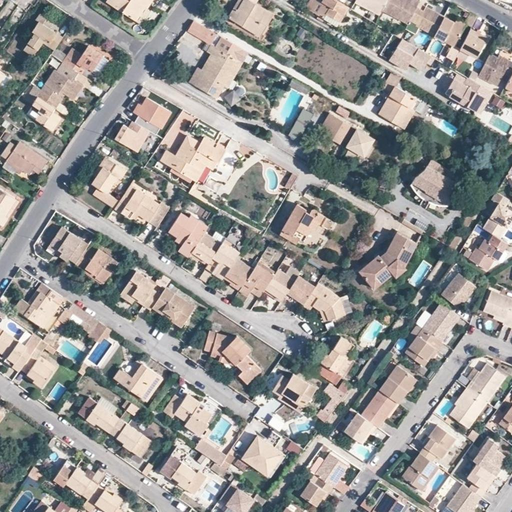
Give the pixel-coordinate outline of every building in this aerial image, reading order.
[(146,0),(147,0),(150,2),(151,0),(105,0),(106,0),(134,19),(143,6),(146,0)] [(267,24),(268,25),(273,14),(255,3),(256,0),(242,0),(237,10),(233,8),(230,14),(255,30),(256,30),(260,20),(267,24)] [(237,0),(233,8),(237,10),(242,0),(237,0)] [(312,0),(307,8),(323,18),(326,13),(339,20),(347,7),(335,0),(312,0)] [(354,0),(353,3),(378,16),(383,8),(386,0),(354,0)] [(386,0),(383,8),(408,22),(409,19),(417,6),(419,1),(419,0),(386,0)] [(419,1),(417,6),(424,10),(426,5),(419,1)] [(417,6),(409,19),(417,24),(416,26),(434,35),(445,15),(426,5),(424,10),(417,6)] [(477,16),(468,12),(463,23),(471,27),(477,16)] [(48,45),(56,33),(48,28),(52,21),(40,13),(35,20),(37,22),(32,31),(34,33),(24,49),(33,56),(42,41),(48,45)] [(326,13),(323,18),(336,26),(339,20),(326,13)] [(262,34),(255,30),(230,14),(228,17),(260,36),(262,34)] [(459,48),(460,48),(455,45),(465,26),(445,15),(434,35),(453,44),(446,56),(453,60),(459,48)] [(262,34),(268,25),(267,24),(260,20),(256,30),(255,30),(262,34)] [(189,31),(212,44),(214,46),(220,36),(194,21),(189,31)] [(400,38),(404,30),(397,27),(394,34),(400,38)] [(470,28),(460,48),(459,48),(476,57),(487,37),(470,28)] [(62,37),(56,33),(48,45),(54,50),(56,47),(62,37)] [(198,67),(189,82),(216,97),(223,85),(238,59),(236,58),(240,51),(242,48),(220,36),(214,46),(212,44),(207,51),(210,53),(211,53),(213,55),(204,71),(201,69),(198,67)] [(401,38),(389,59),(405,69),(409,62),(418,48),(401,38)] [(62,62),(80,74),(86,65),(92,70),(102,55),(87,45),(81,54),(72,47),(67,55),(62,62)] [(54,50),(51,54),(62,62),(67,55),(56,47),(54,50)] [(251,54),(242,48),(240,51),(249,57),(251,54)] [(418,48),(409,62),(419,69),(428,54),(418,48)] [(210,53),(201,69),(204,71),(213,55),(211,53),(210,53)] [(62,62),(51,54),(48,58),(59,66),(62,62)] [(108,59),(102,55),(92,70),(99,74),(108,59)] [(506,64),(497,59),(489,55),(478,76),(497,86),(503,74),(510,77),(511,73),(511,63),(508,61),(506,64)] [(170,71),(184,79),(191,68),(183,64),(185,60),(178,56),(170,71)] [(499,56),(497,59),(506,64),(508,61),(499,56)] [(242,62),(238,59),(223,85),(224,85),(228,88),(242,62)] [(62,92),(65,94),(73,100),(87,79),(80,74),(62,62),(57,70),(54,69),(41,90),(56,99),(62,92)] [(409,108),(414,111),(420,100),(396,86),(401,78),(400,77),(391,72),(383,87),(389,90),(391,92),(387,99),(379,113),(399,125),(409,108)] [(445,84),(450,87),(455,78),(450,76),(445,84)] [(289,83),(305,92),(308,87),(292,77),(289,83)] [(489,98),(492,92),(475,81),(468,77),(464,84),(455,78),(450,87),(446,94),(479,113),(485,102),(487,98),(489,98)] [(32,104),(41,90),(34,85),(25,99),(30,102),(32,104)] [(224,98),(233,107),(242,98),(233,89),(224,98)] [(59,101),(56,99),(41,90),(32,104),(39,108),(32,118),(52,131),(61,117),(52,112),(59,101)] [(59,101),(65,94),(62,92),(56,99),(59,101)] [(492,92),(489,98),(487,98),(485,102),(486,102),(488,103),(495,93),(492,92)] [(502,109),(507,101),(497,96),(492,104),(502,109)] [(138,115),(134,122),(148,130),(155,134),(169,111),(146,98),(142,106),(138,104),(133,112),(138,115)] [(24,113),(32,118),(39,108),(32,104),(30,102),(24,113)] [(289,132),(298,137),(311,113),(302,108),(289,132)] [(404,127),(414,111),(409,108),(399,125),(404,127)] [(180,111),(164,144),(172,147),(175,141),(181,144),(191,124),(187,122),(190,116),(180,111)] [(319,131),(322,133),(332,114),(333,114),(329,112),(318,131),(319,131)] [(372,137),(333,114),(332,114),(322,133),(339,142),(342,136),(348,139),(345,144),(362,155),(372,137)] [(135,152),(148,130),(134,122),(131,121),(128,127),(122,124),(114,139),(135,152)] [(12,137),(4,132),(0,137),(7,143),(12,137)] [(176,156),(182,159),(189,146),(190,145),(198,149),(201,143),(188,136),(184,141),(176,156)] [(205,138),(202,141),(215,148),(217,145),(216,144),(205,138)] [(38,172),(46,161),(18,141),(15,147),(9,142),(1,155),(7,159),(28,174),(32,169),(38,172)] [(215,148),(202,141),(201,143),(198,149),(190,145),(189,146),(182,159),(176,156),(170,153),(164,163),(204,186),(225,150),(217,145),(215,148)] [(92,175),(95,177),(107,159),(108,159),(105,157),(105,156),(92,175)] [(126,171),(108,159),(107,159),(95,177),(91,183),(97,187),(104,191),(99,198),(99,199),(113,209),(118,202),(106,193),(117,177),(121,179),(126,171)] [(455,172),(432,159),(428,165),(451,179),(455,172)] [(451,179),(428,165),(426,169),(416,177),(412,184),(417,192),(421,197),(433,203),(439,205),(448,206),(453,198),(454,186),(457,182),(451,179)] [(285,186),(290,189),(298,175),(292,172),(292,173),(285,186)] [(134,211),(138,214),(157,227),(169,208),(160,202),(159,204),(146,196),(129,185),(118,202),(113,209),(129,218),(130,217),(134,211)] [(92,194),(99,199),(99,198),(104,191),(97,187),(92,194)] [(0,222),(16,199),(0,188),(0,222)] [(499,203),(490,217),(484,228),(494,234),(502,238),(509,226),(509,225),(511,221),(511,210),(506,207),(510,200),(497,192),(493,200),(499,203)] [(19,200),(16,199),(0,222),(0,224),(2,225),(19,200)] [(485,214),(490,217),(499,203),(493,200),(492,200),(484,214),(485,214)] [(291,235),(296,238),(300,241),(309,226),(313,229),(317,222),(321,224),(326,216),(315,210),(309,210),(297,203),(279,233),(289,239),(289,238),(291,235)] [(425,232),(432,221),(410,209),(404,220),(425,232)] [(135,220),(138,214),(134,211),(130,217),(135,220)] [(184,241),(181,246),(178,251),(188,257),(189,255),(204,232),(208,227),(190,216),(189,218),(180,213),(168,232),(176,238),(178,236),(185,240),(184,241)] [(330,219),(326,216),(321,224),(326,227),(330,219)] [(61,224),(49,242),(62,251),(59,254),(66,260),(67,258),(74,263),(85,248),(88,243),(61,224)] [(208,263),(221,244),(204,232),(189,255),(197,260),(198,260),(200,257),(208,263)] [(391,274),(393,273),(404,266),(415,242),(396,232),(386,253),(380,257),(378,255),(360,271),(374,289),(391,274)] [(499,260),(505,250),(509,242),(502,238),(494,234),(490,242),(485,239),(481,247),(478,246),(470,259),(489,270),(496,258),(499,260)] [(180,245),(181,246),(184,241),(185,240),(178,236),(176,238),(174,241),(180,245)] [(214,270),(224,276),(236,258),(239,253),(232,249),(235,245),(225,238),(221,244),(208,263),(207,266),(205,269),(212,273),(213,272),(214,270)] [(46,245),(59,254),(62,251),(49,242),(46,245)] [(85,248),(74,263),(90,273),(102,282),(116,261),(97,247),(92,253),(85,248)] [(505,250),(499,260),(502,261),(508,251),(505,250)] [(198,260),(207,266),(208,263),(200,257),(198,260)] [(224,276),(223,277),(230,282),(229,285),(239,291),(253,269),(236,258),(224,276)] [(263,292),(273,275),(267,271),(256,264),(253,269),(239,291),(247,296),(250,292),(252,289),(261,294),(263,292)] [(406,268),(404,266),(393,273),(394,273),(396,276),(406,268)] [(284,297),(295,280),(285,274),(277,269),(273,275),(263,292),(271,297),(273,294),(282,300),(284,297)] [(222,279),(223,277),(224,276),(214,270),(213,272),(212,273),(222,280),(222,279)] [(443,293),(459,306),(475,283),(458,271),(443,293)] [(150,308),(159,296),(150,290),(154,284),(146,279),(142,285),(130,276),(121,291),(128,296),(130,294),(133,297),(132,299),(133,299),(133,300),(149,311),(150,308)] [(295,280),(284,297),(291,301),(294,298),(304,304),(315,287),(297,276),(295,280)] [(42,283),(28,303),(31,305),(46,285),(42,283)] [(327,320),(327,321),(345,315),(340,298),(317,283),(315,287),(304,304),(302,306),(309,310),(312,306),(319,311),(320,309),(324,311),(327,320)] [(31,305),(28,303),(21,299),(15,309),(43,328),(64,297),(57,291),(46,285),(31,305)] [(163,312),(182,325),(193,308),(164,288),(159,296),(150,308),(161,315),(163,312)] [(259,298),(261,294),(252,289),(250,292),(259,298)] [(129,305),(133,300),(133,299),(132,299),(133,297),(130,294),(128,296),(121,291),(120,291),(116,297),(117,297),(129,305)] [(281,300),(282,300),(273,294),(271,297),(280,303),(281,300)] [(505,317),(504,320),(503,323),(511,326),(511,303),(490,294),(484,308),(496,313),(504,316),(505,317)] [(422,328),(439,339),(445,331),(445,330),(448,332),(460,316),(441,302),(422,328)] [(79,326),(90,334),(98,321),(73,304),(69,310),(73,314),(83,321),(79,326)] [(65,325),(73,314),(69,310),(66,309),(58,320),(65,325)] [(179,328),(182,325),(163,312),(161,315),(161,316),(179,328)] [(88,336),(97,342),(107,327),(98,321),(90,334),(88,336)] [(408,338),(412,341),(413,341),(422,328),(418,324),(408,338)] [(112,331),(107,327),(97,342),(100,344),(104,337),(107,339),(112,331)] [(436,347),(439,349),(444,343),(442,342),(439,339),(422,328),(413,341),(412,341),(405,351),(425,365),(432,355),(430,354),(431,354),(435,347),(436,347)] [(448,332),(445,330),(445,331),(439,339),(442,342),(448,332)] [(13,365),(20,369),(29,355),(41,339),(33,333),(23,346),(2,331),(2,332),(0,331),(0,353),(6,357),(3,361),(11,367),(13,365)] [(211,351),(220,353),(229,356),(231,358),(236,363),(243,370),(238,375),(247,383),(261,369),(246,354),(250,350),(237,336),(234,338),(209,331),(204,349),(211,351)] [(328,355),(325,354),(320,362),(321,363),(336,372),(346,357),(354,346),(340,337),(333,347),(333,348),(328,355)] [(49,345),(56,350),(59,346),(52,340),(49,345)] [(56,350),(49,345),(45,350),(52,355),(56,350)] [(434,356),(439,349),(436,347),(435,347),(431,354),(430,354),(432,355),(434,356)] [(220,353),(219,357),(219,360),(235,365),(235,364),(236,363),(231,358),(229,356),(220,353)] [(34,379),(33,381),(41,387),(52,372),(29,355),(20,369),(26,373),(34,379)] [(353,362),(346,357),(336,372),(321,363),(320,362),(313,372),(329,382),(335,387),(353,362)] [(137,360),(127,373),(132,377),(142,363),(137,360)] [(86,371),(87,372),(89,368),(83,363),(80,367),(86,371)] [(161,377),(142,363),(132,377),(127,373),(121,369),(114,378),(146,400),(161,377)] [(474,382),(472,380),(467,387),(487,402),(505,376),(487,363),(481,372),(474,382)] [(405,388),(414,377),(397,365),(379,389),(394,401),(397,402),(398,403),(407,390),(406,389),(405,388)] [(425,368),(421,373),(431,381),(435,375),(425,368)] [(478,371),(472,380),(474,382),(481,372),(478,371)] [(25,376),(33,381),(34,379),(26,373),(25,376)] [(273,390),(280,395),(282,392),(304,407),(316,389),(293,373),(289,379),(282,375),(273,390)] [(417,379),(414,377),(405,388),(406,389),(407,390),(409,391),(417,379)] [(338,388),(345,393),(351,385),(344,379),(338,388)] [(464,395),(457,405),(450,414),(469,427),(487,402),(467,387),(462,393),(464,395)] [(394,401),(379,389),(361,415),(377,426),(379,427),(386,415),(385,414),(384,414),(394,401)] [(301,412),(304,407),(282,392),(280,395),(279,397),(300,412),(301,412)] [(455,403),(457,405),(464,395),(462,393),(455,403)] [(197,407),(200,403),(187,394),(183,401),(175,396),(164,412),(171,417),(174,413),(186,422),(184,425),(200,436),(208,424),(205,422),(211,415),(204,410),(201,410),(197,407)] [(120,405),(125,409),(130,402),(125,399),(120,405)] [(386,415),(397,402),(394,401),(384,414),(385,414),(386,415)] [(137,407),(130,402),(125,409),(125,410),(132,415),(137,407)] [(85,419),(93,424),(95,422),(103,427),(109,432),(118,419),(96,403),(85,419)] [(213,413),(200,403),(197,407),(201,410),(204,410),(211,415),(213,413)] [(511,405),(499,423),(511,432),(511,405)] [(276,430),(283,418),(273,412),(266,423),(276,430)] [(377,426),(361,415),(358,412),(344,432),(358,442),(367,429),(368,430),(372,432),(377,426)] [(118,419),(109,432),(116,436),(124,442),(122,445),(139,457),(150,442),(118,419)] [(420,453),(433,461),(436,456),(441,460),(456,439),(437,424),(429,434),(432,436),(426,445),(420,453)] [(371,433),(372,432),(368,430),(367,429),(358,442),(359,442),(362,445),(363,444),(371,433)] [(423,443),(426,445),(432,436),(429,434),(423,443)] [(114,439),(122,445),(124,442),(116,436),(114,439)] [(475,461),(491,473),(495,476),(500,469),(497,467),(495,465),(502,454),(503,453),(495,448),(497,445),(489,438),(473,460),(475,461)] [(269,471),(281,453),(264,441),(262,443),(255,439),(242,457),(260,470),(262,468),(269,471)] [(292,441),(287,448),(299,456),(304,449),(292,441)] [(161,468),(164,471),(174,458),(179,450),(175,447),(161,468)] [(185,454),(179,450),(174,458),(180,462),(185,454)] [(284,455),(281,453),(269,471),(262,468),(260,470),(269,477),(271,473),(272,472),(284,455)] [(331,485),(333,487),(349,465),(330,453),(315,475),(331,485)] [(439,466),(433,461),(420,453),(412,464),(413,465),(414,465),(405,477),(422,489),(439,466)] [(505,455),(503,453),(502,454),(495,465),(497,467),(505,455)] [(214,462),(219,465),(220,466),(226,458),(220,454),(214,462)] [(20,464),(27,469),(31,462),(23,458),(20,464)] [(176,483),(185,489),(192,495),(205,476),(197,471),(195,473),(180,462),(174,458),(164,471),(178,481),(176,483)] [(83,475),(85,472),(77,466),(67,460),(52,480),(62,487),(66,482),(88,498),(97,484),(90,480),(83,475)] [(482,487),(491,473),(475,461),(464,476),(471,481),(467,487),(480,496),(485,489),(482,487)] [(214,462),(210,469),(220,476),(225,469),(221,466),(220,466),(219,465),(214,462)] [(402,475),(405,477),(414,465),(413,465),(412,464),(410,463),(402,475)] [(23,476),(26,473),(19,468),(17,472),(23,476)] [(176,483),(178,481),(164,471),(161,468),(159,471),(176,483)] [(93,478),(99,482),(106,473),(100,469),(93,478)] [(30,476),(39,483),(44,477),(34,470),(30,476)] [(485,489),(495,476),(491,473),(482,487),(485,489)] [(326,492),(331,485),(315,475),(301,496),(316,507),(326,492)] [(36,487),(39,483),(30,476),(25,483),(30,486),(31,484),(36,487)] [(219,499),(226,504),(228,506),(224,511),(223,511),(243,511),(253,499),(230,483),(219,499)] [(480,496),(467,487),(462,483),(441,511),(468,511),(471,509),(480,496)] [(108,511),(122,511),(116,507),(122,499),(114,492),(112,495),(103,489),(97,484),(88,498),(108,511)] [(105,486),(103,489),(112,495),(114,492),(105,486)] [(377,499),(381,501),(387,492),(383,490),(377,499)] [(387,492),(381,501),(377,499),(370,493),(365,500),(376,508),(373,511),(400,511),(405,505),(387,492)] [(266,499),(258,493),(253,499),(256,501),(261,505),(266,499)] [(253,499),(243,511),(248,511),(256,501),(253,499)] [(87,500),(85,508),(94,511),(97,504),(87,500)] [(56,511),(41,501),(32,511),(56,511)]
